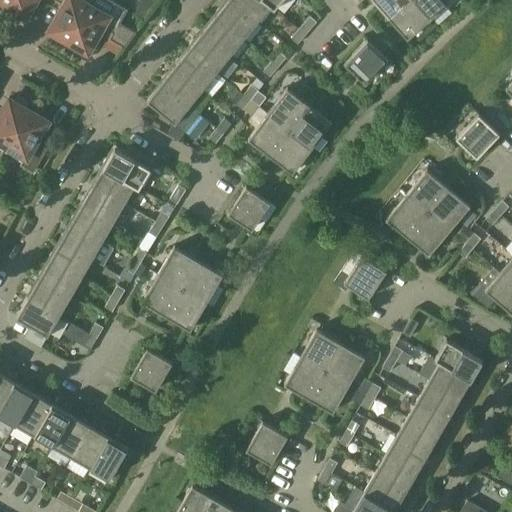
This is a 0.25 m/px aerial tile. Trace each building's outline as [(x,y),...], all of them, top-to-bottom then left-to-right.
[(8,0),(6,4),(26,16),(34,0),(8,0)] [(57,0),(63,3),(48,29),(68,40),(91,0),(57,0)] [(91,0),(68,40),(87,51),(88,51),(102,26),(114,32),(110,38),(124,47),(136,32),(119,22),(127,9),(115,1),(112,0),(91,0)] [(243,37),(257,21),(231,0),(227,0),(215,15),(243,37)] [(231,0),(257,21),(270,4),(274,8),(274,7),(265,0),(231,0)] [(407,0),(373,0),(388,16),(407,0)] [(416,0),(407,0),(388,16),(407,37),(431,16),(416,0)] [(416,0),(431,16),(449,0),(416,0)] [(215,15),(202,31),(229,54),(243,37),(215,15)] [(310,15),(299,27),(306,33),(316,21),(310,15)] [(299,27),(291,37),(297,43),(306,33),(299,27)] [(202,31),(188,48),(216,71),(229,54),(202,31)] [(388,59),(367,39),(344,62),(365,82),(388,59)] [(188,48),(174,65),(202,88),(216,71),(188,48)] [(279,51),(271,60),(278,66),(286,56),(279,51)] [(271,60),(263,69),(270,75),(278,66),(271,60)] [(202,88),(174,65),(161,82),(189,104),(202,88)] [(161,82),(147,99),(175,122),(195,138),(209,121),(189,104),(161,82)] [(251,83),(244,93),(250,99),(258,89),(251,83)] [(287,86),(267,112),(289,129),(309,103),(287,86)] [(238,90),(231,99),(243,108),(250,99),(244,93),(243,94),(238,90)] [(0,141),(7,145),(28,108),(26,107),(29,101),(17,94),(14,100),(9,97),(0,111),(0,141)] [(250,99),(243,108),(248,112),(255,102),(250,99)] [(331,120),(309,103),(289,129),(312,146),(331,120)] [(47,147),(36,141),(48,120),(28,108),(7,145),(25,156),(21,163),(33,171),(47,147)] [(248,137),(270,154),(289,129),(267,112),(248,137)] [(499,132),(478,112),(455,136),(476,156),(499,132)] [(224,117),(217,127),(223,132),(231,123),(224,117)] [(217,127),(209,137),(215,142),(223,132),(217,127)] [(312,146),(289,129),(270,154),(292,171),(312,146)] [(114,146),(103,166),(139,186),(150,167),(114,146)] [(103,166),(92,184),(124,202),(134,185),(138,187),(139,186),(103,166)] [(406,193),(427,211),(448,186),(426,168),(406,193)] [(92,184),(82,203),(113,221),(124,202),(92,184)] [(178,184),(170,198),(177,202),(186,188),(178,184)] [(246,185),(227,212),(251,228),(254,225),(270,201),(265,198),(246,185)] [(448,186),(427,211),(449,228),(469,204),(448,186)] [(385,217),(407,235),(427,211),(406,193),(385,217)] [(502,200),(494,209),(500,214),(508,205),(502,200)] [(82,203),(71,222),(102,240),(113,221),(82,203)] [(494,209),(485,218),(492,223),(500,214),(494,209)] [(162,210),(155,221),(162,225),(169,215),(162,210)] [(427,211),(407,235),(428,253),(449,228),(427,211)] [(155,221),(149,231),(156,236),(162,225),(155,221)] [(71,222),(60,241),(91,259),(103,265),(114,247),(102,240),(71,222)] [(464,224),(456,234),(465,241),(473,231),(470,228),(464,224)] [(474,232),(466,242),(473,247),(481,237),(474,232)] [(60,241),(49,259),(80,277),(91,259),(60,241)] [(466,242),(458,251),(465,257),(473,247),(466,242)] [(174,245),(158,272),(182,287),(198,259),(174,245)] [(139,247),(133,258),(140,262),(146,252),(139,247)] [(339,273),(334,281),(341,286),(344,281),(368,297),(386,269),(362,253),(352,268),(346,278),(339,273)] [(511,256),(499,271),(511,282),(511,256)] [(133,258),(126,268),(134,273),(140,262),(133,258)] [(38,278),(70,296),(80,277),(49,259),(38,278)] [(198,259),(182,287),(206,301),(222,273),(198,259)] [(140,262),(134,273),(135,273),(139,276),(146,265),(141,263),(140,262)] [(479,282),(471,292),(486,305),(494,296),(511,312),(511,311),(511,282),(499,271),(485,287),(479,282)] [(182,287),(158,272),(141,300),(166,314),(182,287)] [(70,296),(38,278),(28,297),(59,315),(70,296)] [(117,284),(111,295),(118,299),(125,289),(117,284)] [(206,301),(182,287),(166,314),(190,328),(206,301)] [(111,295),(105,306),(112,310),(118,299),(111,295)] [(59,315),(28,297),(16,316),(47,334),(59,315)] [(410,317),(402,332),(410,336),(418,322),(410,317)] [(95,322),(89,333),(97,337),(103,326),(95,322)] [(316,327),(300,355),(324,369),(340,341),(316,327)] [(89,333),(83,343),(90,348),(97,337),(89,333)] [(446,337),(435,357),(470,377),(482,358),(446,337)] [(340,341),(324,369),(349,383),(365,355),(340,341)] [(395,345),(388,356),(396,360),(402,349),(395,345)] [(172,361),(147,346),(130,375),(155,389),(172,361)] [(324,369),(300,355),(284,383),(308,397),(324,369)] [(388,356),(382,366),(390,371),(396,360),(388,356)] [(439,360),(428,378),(460,396),(470,377),(435,357),(434,358),(439,360)] [(349,383),(324,369),(308,397),(332,411),(349,383)] [(0,405),(14,381),(0,372),(0,405)] [(365,377),(358,388),(360,389),(367,393),(372,383),(373,382),(368,379),(365,377)] [(428,378),(418,397),(449,415),(460,396),(428,378)] [(0,413),(15,423),(33,391),(14,381),(0,405),(0,413)] [(373,382),(367,393),(375,397),(381,386),(373,382)] [(360,389),(354,400),(356,401),(361,404),(361,402),(367,393),(360,389)] [(34,433),(52,402),(33,391),(15,423),(34,433)] [(367,393),(361,404),(368,408),(375,397),(367,393)] [(418,397),(407,415),(438,433),(449,415),(418,397)] [(53,444),(71,413),(52,402),(34,433),(53,444)] [(71,413),(53,444),(71,455),(89,424),(71,413)] [(407,415),(396,434),(427,452),(438,433),(407,415)] [(352,419),(345,430),(353,435),(359,424),(352,419)] [(287,434),(262,420),(246,448),(271,462),(287,434)] [(90,466),(108,435),(89,424),(71,455),(90,466)] [(345,430),(339,441),(347,445),(353,435),(345,430)] [(396,434),(385,453),(416,471),(427,452),(396,434)] [(108,435),(90,466),(109,477),(115,480),(133,449),(127,446),(108,435)] [(0,464),(2,466),(4,467),(8,459),(11,455),(0,448),(0,464)] [(385,453),(374,472),(406,490),(416,471),(385,453)] [(330,457),(324,468),(331,472),(337,461),(330,457)] [(24,468),(19,476),(21,477),(30,483),(35,475),(37,471),(26,464),(24,468)] [(511,470),(504,466),(498,476),(510,483),(511,479),(511,470)] [(324,468),(317,479),(325,483),(331,472),(324,468)] [(374,472),(364,490),(395,508),(406,490),(374,472)] [(30,483),(41,489),(45,481),(35,475),(30,483)] [(201,511),(211,495),(192,483),(175,511),(201,511)] [(67,504),(72,496),(61,490),(57,498),(67,504)] [(392,511),(395,508),(364,490),(353,508),(340,501),(333,511),(392,511)] [(226,511),(230,505),(211,495),(201,511),(226,511)] [(67,504),(78,510),(82,502),(72,496),(67,504)] [(460,511),(486,511),(487,511),(467,500),(460,511)]
